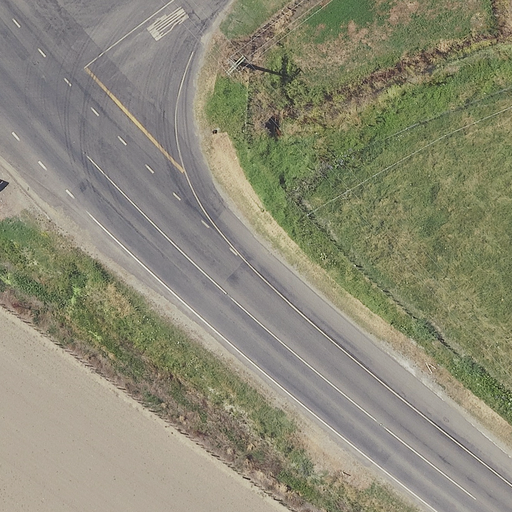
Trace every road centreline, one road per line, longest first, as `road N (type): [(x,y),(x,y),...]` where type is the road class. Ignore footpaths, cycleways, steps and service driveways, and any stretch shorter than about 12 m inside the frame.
road 1 (primary): [(492,511),(228,296),(35,107)]
road 2 (unclassified): [(181,0),(35,107)]
